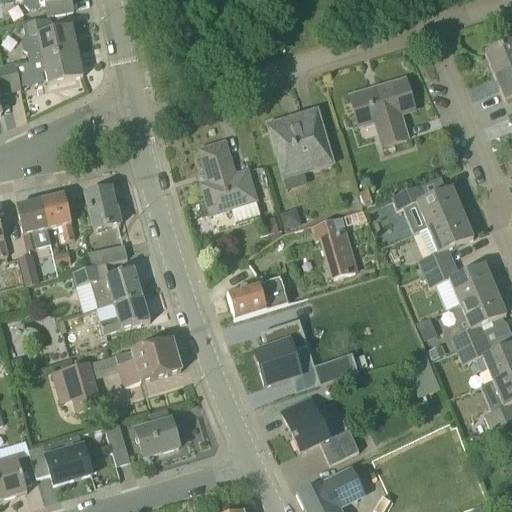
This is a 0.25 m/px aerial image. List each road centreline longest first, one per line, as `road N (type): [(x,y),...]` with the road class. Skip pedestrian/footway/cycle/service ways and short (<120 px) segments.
road 1 (tertiary): [(248,466),(200,342),(134,119)]
road 2 (residential): [(431,30),(134,119)]
road 3 (residential): [(431,30),(500,195),(494,218),(511,259)]
road 4 (residential): [(97,511),(248,466)]
road 5 (residential): [(0,164),(20,158),(47,133),(132,107)]
